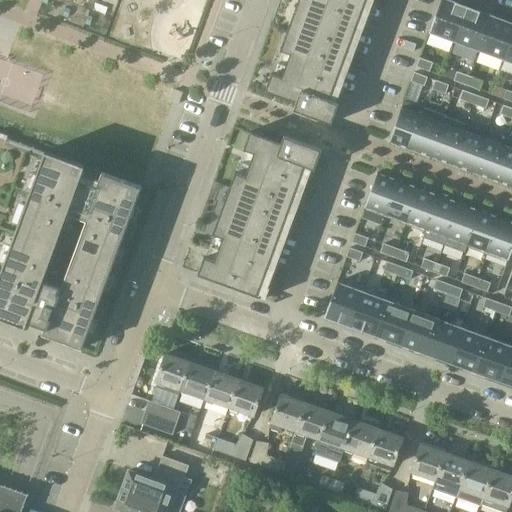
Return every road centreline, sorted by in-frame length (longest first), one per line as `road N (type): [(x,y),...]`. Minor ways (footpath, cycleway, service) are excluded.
road 1 (residential): [(511,415),(156,288)]
road 2 (residential): [(156,288),(261,0)]
road 3 (residential): [(71,511),(111,389)]
